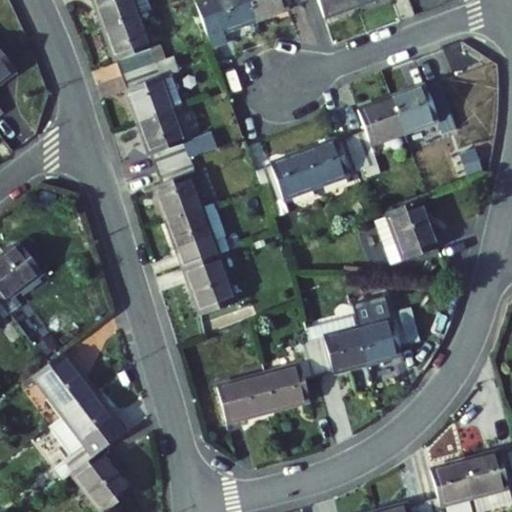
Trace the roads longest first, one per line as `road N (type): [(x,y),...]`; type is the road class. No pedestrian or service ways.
road 1 (residential): [(496,254),(458,366),(392,441),(316,479),(188,511)]
road 2 (residential): [(87,128),(171,406),(187,511)]
road 3 (residential): [(291,82),(511,5)]
road 4 (residential): [(37,0),(87,128)]
